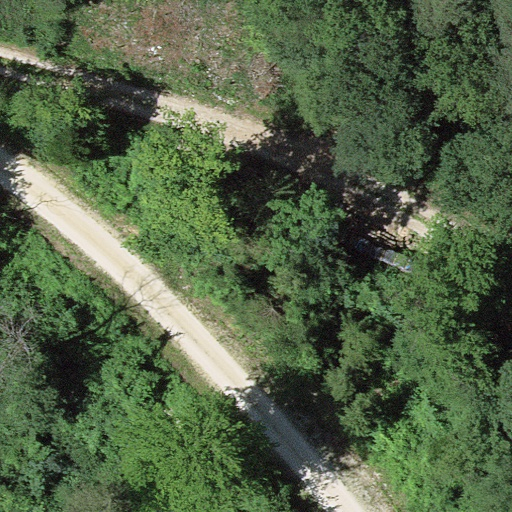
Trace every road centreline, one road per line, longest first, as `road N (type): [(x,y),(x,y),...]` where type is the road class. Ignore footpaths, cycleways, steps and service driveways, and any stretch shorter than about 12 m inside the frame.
road 1 (track): [(0,60),(317,144),(420,211),(511,289)]
road 2 (track): [(347,511),(202,343),(0,165)]
